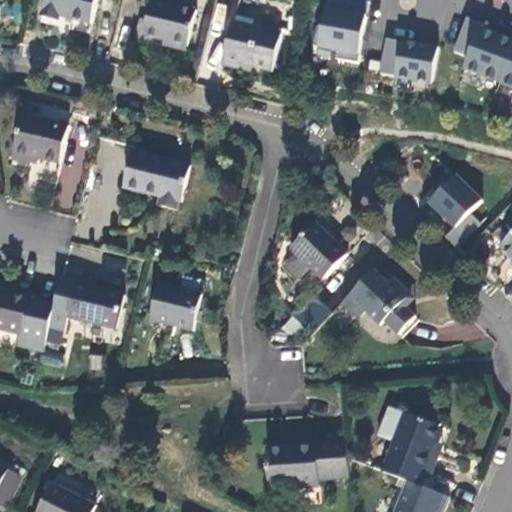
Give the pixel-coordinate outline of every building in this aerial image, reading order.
[(46,0),(42,18),(60,22),(61,17),(92,24),(97,0),(46,0)] [(166,41),(189,47),(198,11),(154,0),(145,37),(166,41)] [(372,0),(329,0),(329,9),(370,14),(372,0)] [(209,30),(219,33),(227,7),(217,4),(209,30)] [(329,9),(323,49),(368,55),(373,15),(370,14),(329,9)] [(469,16),(455,50),(471,56),(483,22),(469,16)] [(234,21),(223,65),(243,70),(244,65),(273,72),(282,34),(234,21)] [(511,60),(511,36),(482,25),(471,56),(466,70),(504,83),(511,60)] [(405,40),(387,37),(381,74),(399,77),(405,40)] [(443,46),(405,40),(399,77),(437,83),(443,46)] [(165,46),(188,52),(189,47),(166,41),(165,46)] [(61,164),(74,112),(27,101),(13,160),(32,164),(33,157),(61,164)] [(192,166),(134,152),(125,189),(161,197),(159,206),(178,211),(181,202),(183,203),(192,166)] [(395,160),(385,152),(373,165),(382,173),(395,160)] [(458,172),(430,202),(459,229),(487,199),(458,172)] [(324,280),(348,255),(316,224),(292,249),(320,276),(324,280)] [(511,236),(502,247),(511,257),(511,236)] [(389,284),(375,271),(351,296),(367,312),(381,326),(385,322),(399,335),(416,317),(407,308),(403,304),(411,295),(394,279),(389,284)] [(77,280),(68,317),(118,330),(125,296),(92,288),(93,284),(77,280)] [(203,296),(160,285),(151,320),(194,330),(203,296)] [(44,352),(55,307),(31,300),(32,297),(3,290),(3,288),(0,287),(0,329),(22,335),(20,346),(44,352)] [(415,299),(411,295),(403,304),(407,308),(415,299)] [(367,312),(351,296),(343,304),(359,320),(367,312)] [(309,334),(330,314),(315,297),(293,317),(309,334)] [(407,482),(420,487),(426,473),(431,475),(438,457),(433,454),(437,443),(443,428),(406,414),(383,472),(407,482)] [(319,480),(349,478),(348,459),(346,438),(315,440),(315,444),(297,445),(297,448),(267,450),(270,490),(319,486),(319,480)] [(433,454),(438,457),(443,445),(437,443),(433,454)] [(0,505),(7,509),(23,477),(9,470),(10,468),(0,462),(0,505)] [(444,511),(449,498),(420,487),(407,482),(395,511),(444,511)] [(53,483),(38,511),(93,511),(97,506),(53,483)]
